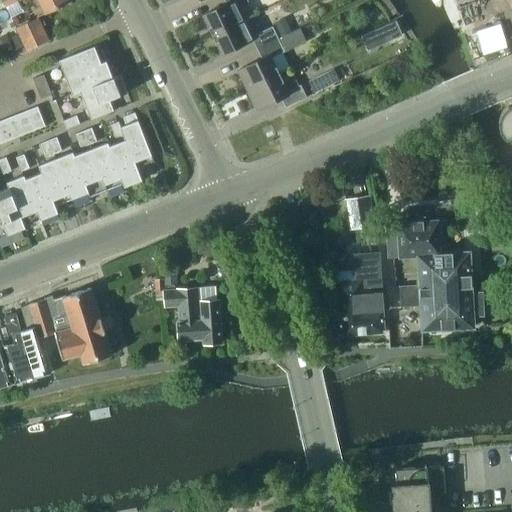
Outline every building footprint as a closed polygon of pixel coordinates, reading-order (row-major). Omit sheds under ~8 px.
[(17,0),(18,0),(17,0),(40,0),(46,12),(69,1),(68,0),(17,0)] [(213,35),(246,19),(241,9),(246,6),(247,5),(248,5),(248,3),(248,2),(248,1),(247,0),(225,0),(227,4),(204,15),(213,35)] [(16,28),(27,51),(50,40),(39,17),(16,28)] [(364,55),(407,34),(399,17),(355,38),(364,55)] [(274,23),(280,36),(291,31),(285,18),(274,23)] [(258,49),(301,28),(300,27),(279,38),(274,26),(254,36),(246,19),(213,35),(223,55),(253,40),(258,49)] [(501,24),(477,32),(484,55),(508,48),(501,24)] [(249,90),(281,74),(281,73),(291,68),(283,53),(286,51),(285,50),(306,40),(301,28),(258,49),(262,59),(239,70),(249,90)] [(18,49),(24,46),(18,34),(12,37),(18,49)] [(0,53),(12,48),(6,35),(0,37),(0,53)] [(67,77),(107,61),(101,44),(60,60),(67,77)] [(107,61),(67,77),(74,94),(81,91),(114,79),(114,78),(107,61)] [(340,80),(334,69),(309,81),(315,93),(340,80)] [(38,88),(48,84),(45,74),(34,78),(38,88)] [(286,84),(281,74),(249,90),(258,109),(282,98),(286,108),(308,97),(302,84),(300,85),(297,79),(286,84)] [(114,79),(81,91),(92,119),(114,111),(110,99),(128,92),(121,75),(114,78),(114,79)] [(48,84),(38,88),(42,98),(52,94),(48,84)] [(511,104),(511,105),(509,106),(507,108),(505,109),(503,112),(502,114),(501,116),(500,119),(499,123),(500,128),(501,131),(502,133),(504,135),(506,138),(509,140),(511,141),(511,142),(511,104)] [(28,110),(36,130),(46,126),(39,106),(28,110)] [(26,134),(36,130),(28,110),(18,114),(26,134)] [(127,140),(138,167),(155,160),(136,112),(124,117),(127,125),(121,127),(124,135),(126,140),(127,140)] [(15,138),(26,134),(18,114),(7,118),(15,138)] [(78,116),(64,121),(67,129),(81,124),(78,116)] [(0,130),(5,143),(15,138),(7,118),(0,121),(0,130)] [(121,127),(119,122),(111,125),(117,139),(124,135),(121,127)] [(85,131),(90,145),(98,141),(93,128),(85,131)] [(82,148),(90,145),(85,131),(76,134),(82,148)] [(50,140),(55,154),(63,151),(58,137),(50,140)] [(47,157),(55,154),(50,140),(42,143),(47,157)] [(109,147),(124,183),(125,187),(143,180),(138,167),(127,140),(126,140),(110,146),(109,147)] [(91,149),(107,190),(124,183),(109,147),(110,146),(109,142),(91,149)] [(90,196),(107,190),(91,149),(76,155),(74,156),(89,192),(90,196)] [(57,158),(72,199),(89,192),(74,156),(76,155),(74,152),(57,158)] [(30,169),(25,154),(16,158),(22,172),(30,169)] [(12,171),(7,157),(0,159),(0,163),(4,174),(12,171)] [(56,205),(72,199),(57,158),(40,165),(42,173),(43,172),(56,205)] [(59,213),(56,205),(43,172),(42,173),(27,179),(25,179),(40,216),(41,220),(59,213)] [(25,179),(27,179),(25,175),(7,182),(10,188),(10,187),(24,222),(40,216),(25,179)] [(0,212),(1,215),(0,215),(0,237),(26,228),(24,222),(10,187),(10,188),(0,191),(0,212)] [(347,200),(351,229),(375,226),(370,196),(347,200)] [(454,292),(471,291),(468,251),(440,253),(438,220),(386,223),(388,257),(418,255),(420,284),(400,285),(453,282),(454,292)] [(337,281),(340,334),(384,331),(383,310),(386,305),(385,294),(382,291),(379,251),(351,253),(353,280),(337,281)] [(177,289),(176,269),(164,270),(165,277),(155,278),(157,301),(165,301),(165,306),(179,305),(180,322),(178,322),(179,339),(204,338),(205,342),(221,341),(218,298),(217,298),(216,286),(177,289)] [(471,292),(471,291),(454,292),(453,282),(400,285),(401,306),(421,305),(422,329),(473,326),(472,315),(483,314),(482,291),(471,292)] [(38,337),(40,337),(56,332),(63,357),(81,352),(85,363),(111,356),(91,289),(54,300),(53,297),(28,304),(38,337)] [(27,329),(24,329),(37,375),(50,371),(40,337),(38,337),(28,304),(21,306),(27,329)] [(16,343),(4,346),(3,347),(14,382),(37,375),(24,329),(21,330),(16,313),(5,316),(10,332),(13,332),(16,343)] [(3,347),(4,346),(0,334),(0,386),(14,382),(3,347)] [(393,484),(394,511),(430,511),(429,493),(446,492),(444,465),(427,467),(427,464),(425,464),(425,467),(396,469),(397,483),(393,484)]
